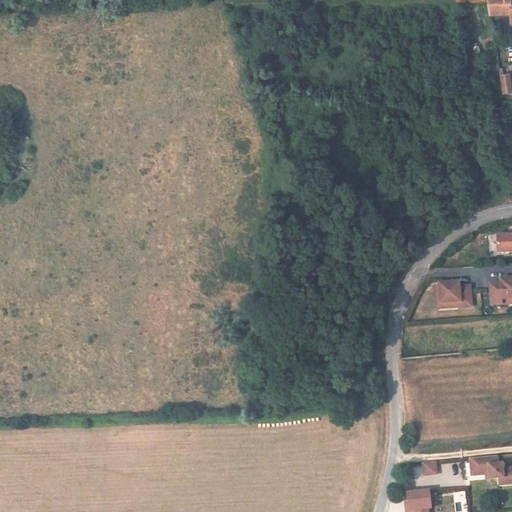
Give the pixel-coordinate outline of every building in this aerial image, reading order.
[(511,0),(488,0),(491,15),(511,14),(511,0)] [(499,71),(501,93),(511,92),(510,70),(499,71)] [(511,239),(496,240),(496,257),(511,256),(511,239)] [(511,294),(511,276),(499,277),(499,281),(489,282),(489,302),(503,302),(503,295),(511,294)] [(438,282),(438,285),(439,302),(456,301),(456,306),(470,305),(469,284),(458,285),(458,281),(438,282)] [(435,307),(456,306),(456,301),(439,302),(438,285),(433,285),(435,307)] [(511,483),(511,466),(508,467),(508,462),(502,462),(498,462),(497,455),(475,457),(476,473),(494,472),(495,476),(503,475),(504,485),(511,483)] [(443,463),(443,471),(460,470),(459,462),(443,463)] [(434,491),(412,493),(413,504),(413,511),(432,511),(433,511),(436,511),(434,491)]
